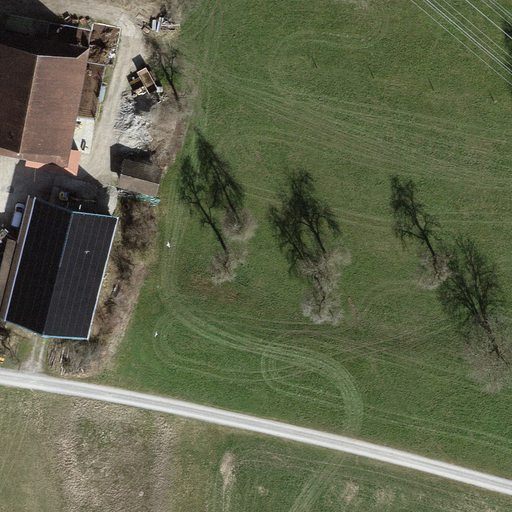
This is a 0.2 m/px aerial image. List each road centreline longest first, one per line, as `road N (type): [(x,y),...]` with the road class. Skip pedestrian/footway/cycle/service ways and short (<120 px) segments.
road 1 (track): [(0,377),(350,445),(511,487)]
road 2 (track): [(0,201),(78,159),(95,141),(121,29)]
